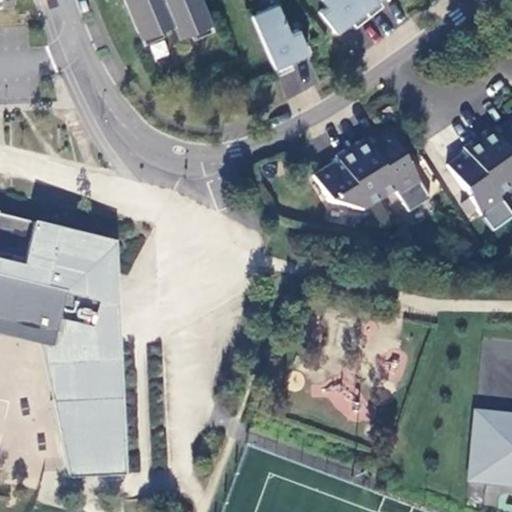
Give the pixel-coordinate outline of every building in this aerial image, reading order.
[(196,0),(121,0),(137,37),(168,24),(174,37),(206,24),(196,0)] [(366,18),(352,0),(317,0),(323,7),(315,13),(331,34),(347,22),(352,29),(366,18)] [(352,0),(366,18),(380,8),(375,0),(352,0)] [(274,6),(249,16),(274,77),(290,70),(286,63),(304,55),(294,31),(286,34),(274,6)] [(257,95),(252,84),(241,89),(246,100),(257,95)] [(486,129),(472,139),(507,189),(511,185),(511,125),(508,120),(494,130),(497,134),(492,137),(487,131),(486,129)] [(487,131),(492,137),(497,134),(494,130),(492,127),(487,131)] [(361,139),(346,148),(378,200),(391,192),(394,197),(416,183),(405,165),(404,166),(383,132),(369,140),(371,144),(366,147),(362,141),(361,139)] [(367,138),(362,141),(366,147),(371,144),(369,140),(367,138)] [(494,198),(507,189),(472,139),(458,149),(459,150),(464,157),(459,160),(456,157),(442,167),(465,199),(464,200),(476,217),(497,203),(494,198)] [(359,211),(378,200),(346,148),(332,157),(333,159),(337,165),(331,168),(329,165),(309,176),(325,203),(359,211)] [(464,157),(459,150),(454,154),(456,157),(459,160),(464,157)] [(329,165),(331,168),(337,165),(333,159),(327,162),(329,165)] [(0,216),(0,217),(112,244),(106,271),(108,271),(93,331),(37,317),(41,300),(16,294),(9,325),(0,323),(0,336),(36,346),(67,479),(125,476),(125,467),(65,470),(50,402),(69,401),(68,364),(120,362),(114,243),(0,216)] [(0,323),(9,325),(16,294),(41,300),(37,317),(93,331),(108,271),(106,271),(112,244),(0,217),(0,323)] [(69,401),(50,402),(65,470),(125,467),(120,362),(68,364),(69,401)] [(511,414),(474,411),(471,438),(496,441),(495,456),(487,455),(484,482),(511,485),(511,414)] [(496,441),(471,438),(467,480),(484,482),(487,455),(495,456),(496,441)]
